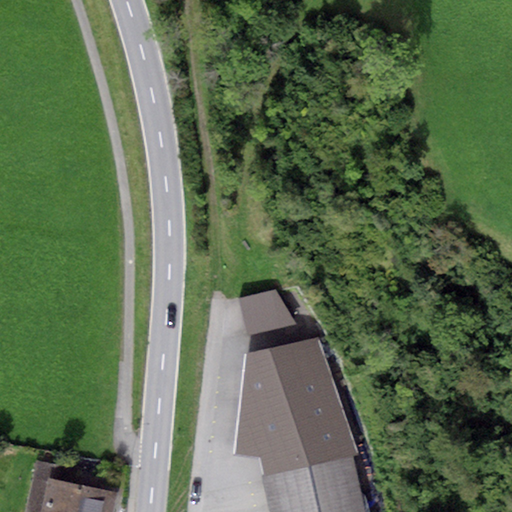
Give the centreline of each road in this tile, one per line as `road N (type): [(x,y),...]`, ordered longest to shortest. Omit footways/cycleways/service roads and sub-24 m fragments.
road 1 (primary): [(125,0),(152,95),(169,223),(150,511)]
road 2 (track): [(188,0),(219,199),(221,291)]
road 3 (track): [(221,291),(200,511)]
